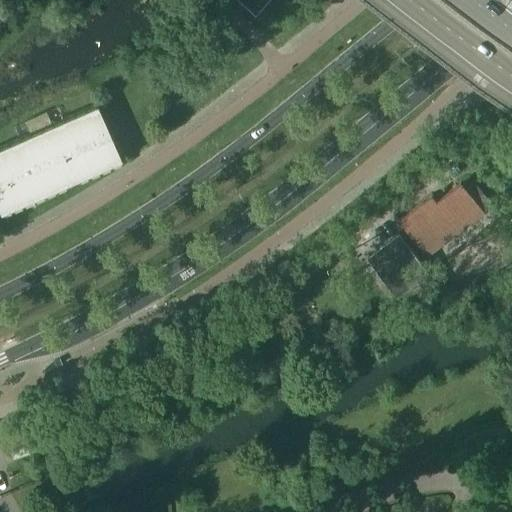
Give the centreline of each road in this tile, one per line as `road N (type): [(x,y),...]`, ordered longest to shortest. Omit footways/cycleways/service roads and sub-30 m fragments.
road 1 (secondary): [(0,361),(108,314),(257,216),(511,12)]
road 2 (secondary): [(420,0),(188,183),(0,292)]
road 3 (trunk): [(413,0),(511,76)]
